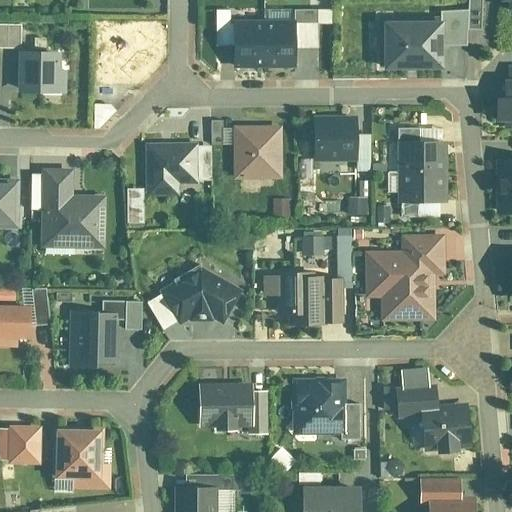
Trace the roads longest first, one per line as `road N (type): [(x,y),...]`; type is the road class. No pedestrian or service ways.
road 1 (residential): [(484,349),(460,103),(448,94),(218,95),(171,84)]
road 2 (residential): [(484,349),(196,352),(172,358),(134,405)]
road 3 (residential): [(171,84),(119,133),(89,143),(0,145)]
road 4 (residential): [(501,511),(484,349)]
road 5 (residential): [(134,405),(0,401)]
